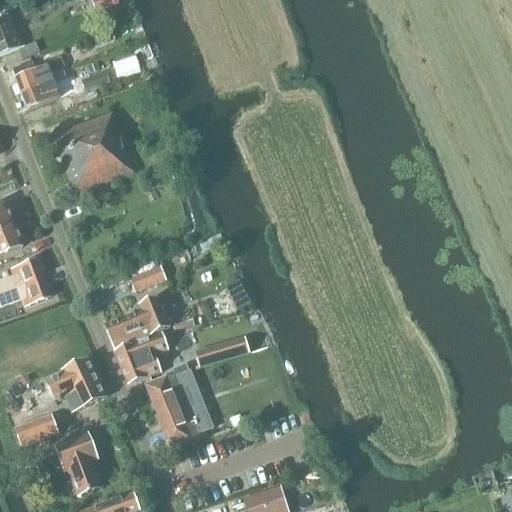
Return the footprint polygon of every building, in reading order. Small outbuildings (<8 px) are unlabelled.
[(89,0),(94,15),(119,7),(116,0),(89,0)] [(15,44),(6,18),(0,20),(0,57),(17,51),(21,62),(38,56),(35,45),(23,49),(21,43),(15,44)] [(13,82),(19,97),(51,85),(48,75),(63,69),(59,59),(39,67),(41,71),(35,74),(31,64),(11,72),(15,81),(13,82)] [(51,85),(19,97),(25,113),(78,92),(78,94),(107,83),(104,75),(76,85),(75,84),(54,92),(51,85)] [(62,102),(66,111),(74,108),(70,99),(62,102)] [(52,137),(73,196),(132,175),(111,117),(52,137)] [(0,208),(0,233),(12,228),(3,207),(0,208)] [(12,228),(0,233),(0,258),(21,250),(12,228)] [(35,261),(9,271),(12,278),(0,282),(0,309),(21,302),(24,309),(49,300),(35,261)] [(129,282),(135,295),(165,283),(160,270),(129,282)] [(229,292),(234,300),(244,294),(239,283),(231,287),(229,292)] [(104,329),(115,353),(170,330),(158,300),(139,308),(141,314),(104,329)] [(162,335),(115,353),(129,387),(162,374),(155,357),(169,352),(162,335)] [(245,340),(195,355),(199,370),(250,355),(245,340)] [(62,374),(45,383),(54,403),(68,397),(76,414),(107,400),(89,360),(62,372),(62,374)] [(227,381),(249,374),(244,360),(222,367),(227,381)] [(146,388),(171,450),(199,439),(174,377),(146,388)] [(52,417),(14,431),(21,450),(59,436),(52,417)] [(98,462),(89,436),(55,448),(55,450),(33,458),(37,470),(60,462),(65,475),(68,474),(78,500),(103,491),(93,464),(98,462)] [(300,482),(281,488),(243,500),(247,511),(288,511),(284,495),(303,489),(300,482)] [(95,511),(140,511),(134,497),(95,511)]
